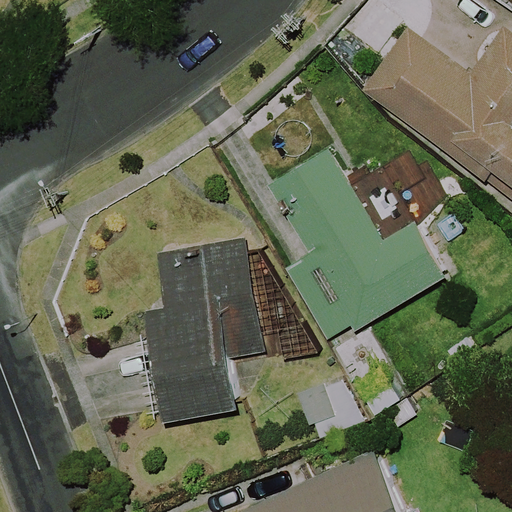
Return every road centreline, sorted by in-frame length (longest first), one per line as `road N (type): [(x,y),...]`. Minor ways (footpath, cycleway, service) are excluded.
road 1 (residential): [(0,150),(178,48),(235,0)]
road 2 (residential): [(58,511),(0,366)]
